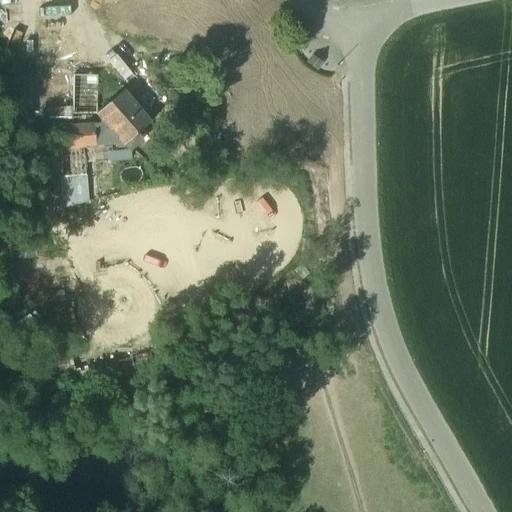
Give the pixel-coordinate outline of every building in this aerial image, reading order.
[(97,76),(73,75),(72,114),(96,114),(97,76)] [(123,90),(97,113),(101,117),(101,125),(92,126),(94,145),(95,145),(122,143),(124,145),(125,144),(130,150),(142,140),(137,134),(150,122),(123,90)] [(92,126),(40,131),(42,150),(83,146),(94,145),(92,126)] [(83,146),(42,150),(44,176),(59,174),(86,172),(83,146)] [(86,172),(59,174),(62,203),(89,200),(86,172)]
